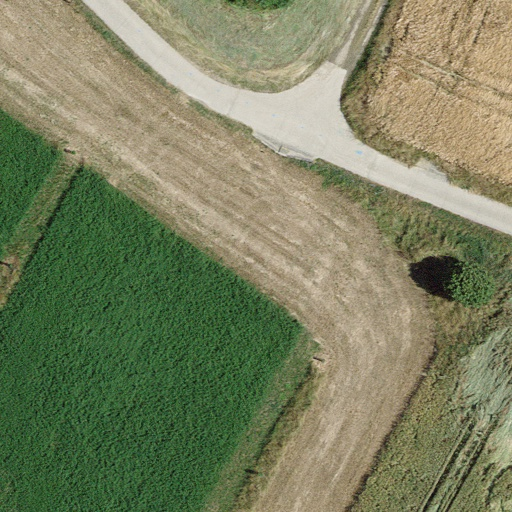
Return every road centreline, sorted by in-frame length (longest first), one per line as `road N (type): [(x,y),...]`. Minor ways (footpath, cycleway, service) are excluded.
road 1 (track): [(97,0),(174,72),(299,139),(511,222)]
road 2 (track): [(299,139),(370,0)]
